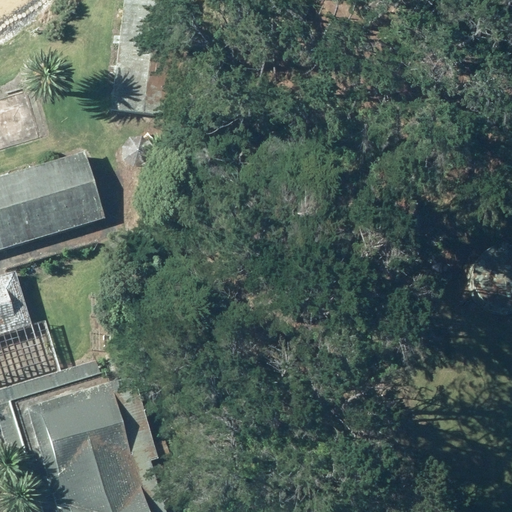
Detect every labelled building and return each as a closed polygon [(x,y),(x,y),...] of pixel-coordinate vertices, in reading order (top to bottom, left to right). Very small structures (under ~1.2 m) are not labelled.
[(134,0),(124,99),(160,103),(161,88),(196,91),(206,0),(134,0)] [(138,151),(142,154),(147,156),(152,156),(157,154),(161,151),(164,147),(165,142),(165,137),(163,132),(159,128),(155,126),(149,125),(144,126),(140,129),(137,132),(135,137),(134,142),(135,147),(138,151)] [(0,169),(0,243),(117,208),(97,141),(0,169)] [(486,290),(494,298),(504,303),(511,303),(511,236),(507,237),(496,241),(487,248),(481,258),(479,269),(481,281),(486,290)] [(0,335),(49,322),(32,265),(0,274),(0,335)] [(56,511),(53,500),(20,394),(115,365),(112,353),(4,386),(8,398),(0,401),(0,419),(11,416),(41,511),(56,511)] [(183,511),(143,372),(35,403),(62,497),(53,500),(56,511),(183,511)]
